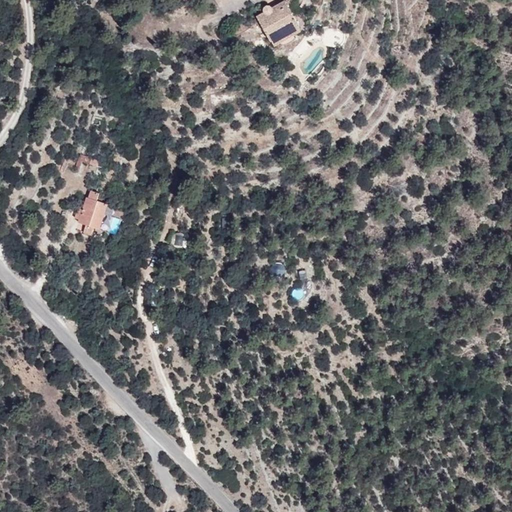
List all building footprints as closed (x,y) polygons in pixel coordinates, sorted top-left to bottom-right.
[(301,0),(299,2),(310,15),(316,11),(306,0),(301,0)] [(317,24),(310,15),(299,2),(275,21),(292,44),(317,24)] [(322,29),(317,24),(292,44),(296,49),(322,29)] [(406,54),(394,54),(394,64),(406,65),(406,54)] [(83,166),(72,162),(66,177),(78,182),(79,178),(83,180),(88,168),(102,174),(104,167),(85,160),(83,166)] [(95,233),(103,207),(91,203),(82,230),(95,233)] [(111,209),(103,207),(95,233),(103,235),(111,209)] [(117,234),(121,219),(112,217),(108,232),(117,234)] [(178,248),(185,241),(177,233),(170,239),(178,248)]
